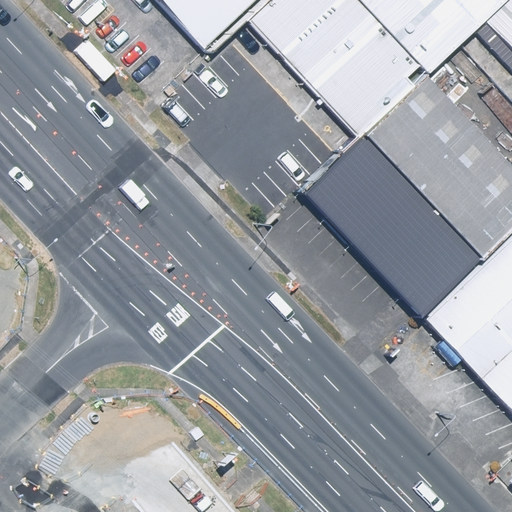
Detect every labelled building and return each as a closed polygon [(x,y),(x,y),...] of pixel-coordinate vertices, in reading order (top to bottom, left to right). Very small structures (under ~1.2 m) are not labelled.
[(145,0),(192,49),(244,0),(145,0)] [(355,135),(425,69),(358,0),(263,0),(243,19),(355,135)] [(358,0),(425,69),(497,0),(358,0)] [(511,0),(502,0),(478,23),(511,58),(511,0)] [(511,217),(511,170),(423,77),(347,149),(295,199),(408,316),(511,217)] [(511,230),(415,321),(511,423),(511,230)] [(78,467),(83,494),(33,504),(34,511),(136,511),(131,484),(137,483),(131,456),(78,467)] [(511,492),(511,478),(507,474),(501,480),(511,492)]
